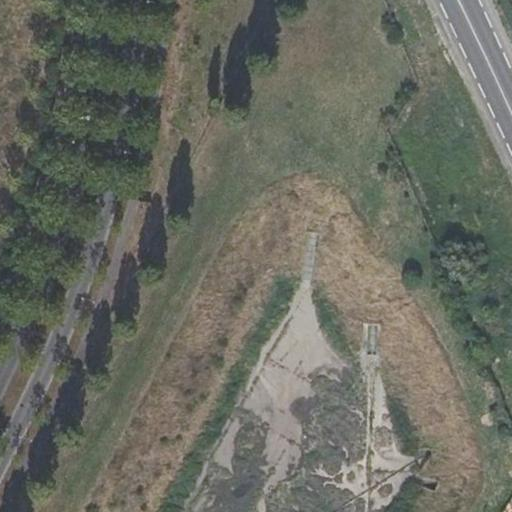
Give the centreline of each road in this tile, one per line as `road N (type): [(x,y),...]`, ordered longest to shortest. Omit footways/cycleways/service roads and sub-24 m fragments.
road 1 (tertiary): [(0,458),(86,272),(144,0)]
road 2 (tertiary): [(103,0),(61,219),(0,368)]
road 3 (primary): [(458,0),(511,114)]
